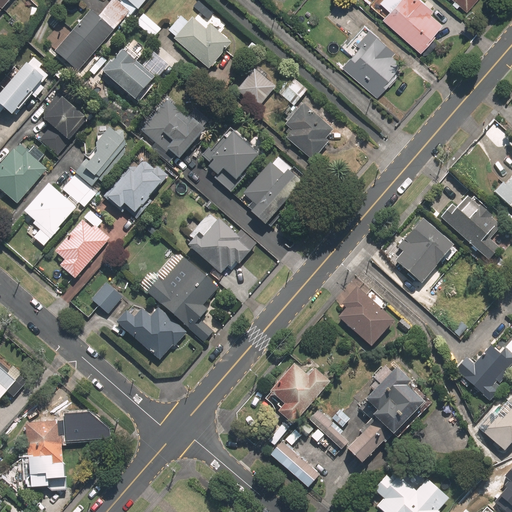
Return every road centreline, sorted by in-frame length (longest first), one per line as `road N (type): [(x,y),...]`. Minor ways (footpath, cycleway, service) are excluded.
road 1 (tertiary): [(511,45),(177,430)]
road 2 (residential): [(0,284),(150,416),(177,430)]
road 3 (residential): [(177,430),(277,511)]
